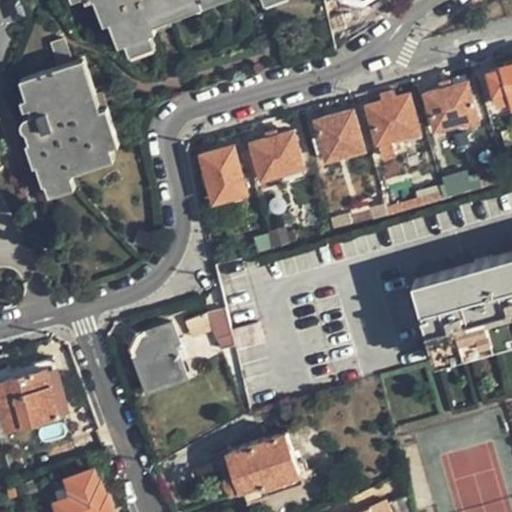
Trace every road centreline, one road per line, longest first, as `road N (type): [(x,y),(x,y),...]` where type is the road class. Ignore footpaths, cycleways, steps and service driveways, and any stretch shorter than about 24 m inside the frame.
road 1 (residential): [(79,307),(135,289),(174,247),(179,198),(167,142),(187,109),(370,59)]
road 2 (residential): [(79,307),(151,511)]
road 3 (residential): [(370,59),(511,24)]
